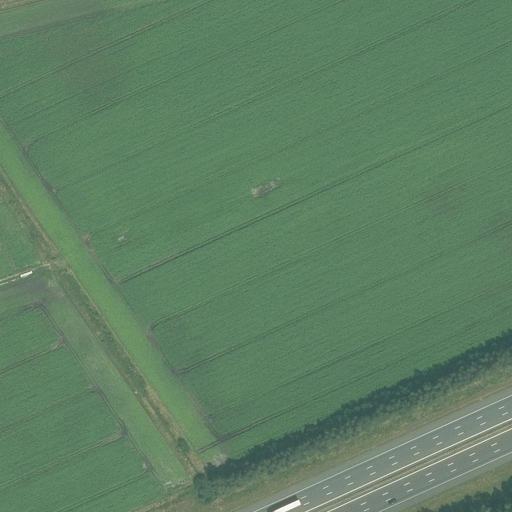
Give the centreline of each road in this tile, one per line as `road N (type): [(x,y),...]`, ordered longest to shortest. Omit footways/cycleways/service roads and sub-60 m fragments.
road 1 (motorway): [(511,406),(281,511)]
road 2 (motorway): [(354,511),(511,440)]
